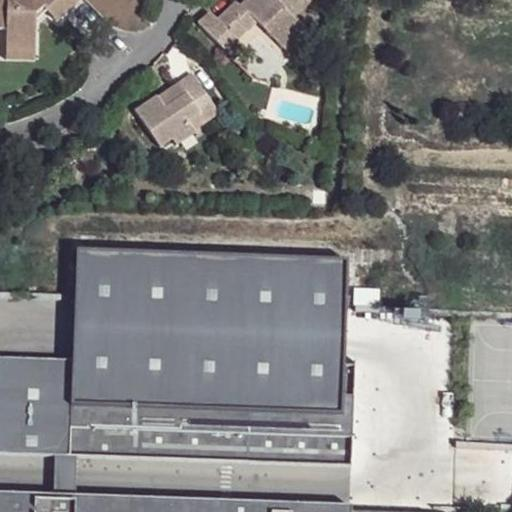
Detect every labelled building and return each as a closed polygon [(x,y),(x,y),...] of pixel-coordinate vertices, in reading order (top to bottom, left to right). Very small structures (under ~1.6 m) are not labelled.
[(0,0),(0,29),(9,30),(10,53),(37,55),(39,30),(39,22),(49,10),(39,0),(35,0),(0,0)] [(39,0),(49,10),(54,15),(64,25),(85,0),(39,0)] [(210,15),(201,24),(225,51),(234,44),(229,30),(238,23),(246,31),(256,24),(282,51),(305,30),(296,18),(290,12),(302,0),(250,0),(240,9),(236,6),(218,21),(210,15)] [(305,0),(302,0),(290,12),(296,18),(310,4),(305,0)] [(39,22),(39,30),(54,15),(49,10),(39,22)] [(229,30),(234,44),(246,31),(238,23),(229,30)] [(313,37),(305,30),(282,51),(289,58),(313,37)] [(10,53),(8,65),(37,67),(37,55),(10,53)] [(136,111),(160,149),(173,140),(178,146),(198,133),(190,121),(198,115),(204,126),(218,116),(195,77),(180,88),(185,97),(167,109),(157,98),(136,111)] [(346,258),(75,250),(72,360),(0,356),(0,452),(350,464),(353,364),(343,364),(346,258)] [(432,511),(350,509),(0,497),(0,511),(432,511)]
